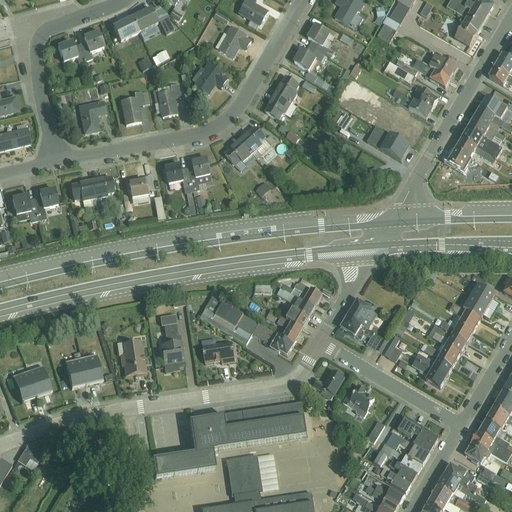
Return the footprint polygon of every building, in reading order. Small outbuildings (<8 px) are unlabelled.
[(247,3),(238,17),(250,24),(248,28),(256,33),(259,29),(261,30),(269,14),(255,6),(258,1),(257,0),(242,0),(242,1),(247,3)] [(341,10),(334,21),(356,34),(363,21),(357,17),(358,14),(360,15),(365,7),(353,0),(338,0),(335,6),(341,10)] [(389,21),(401,27),(416,0),(399,0),(397,4),(399,5),(389,21)] [(490,17),(462,0),(461,0),(452,0),(447,10),(463,19),(460,25),(463,27),(478,36),(481,31),(490,17)] [(461,0),(462,0),(490,17),(495,8),(488,4),(489,2),(485,0),(478,0),(477,2),(474,0),(461,0)] [(427,5),(420,17),(427,20),(433,9),(427,5)] [(384,9),(376,11),(378,20),(377,22),(382,25),(386,19),(384,9)] [(132,19),(140,36),(159,27),(151,10),(132,19)] [(173,12),(170,18),(175,21),(174,23),(178,25),(179,24),(180,24),(183,18),(173,12)] [(217,14),(214,20),(227,27),(230,21),(217,14)] [(140,36),(132,19),(112,29),(121,46),(140,36)] [(401,27),(389,21),(386,19),(383,26),(385,27),(377,39),(390,46),(401,27)] [(167,21),(160,25),(167,37),(174,34),(167,21)] [(312,44),(310,49),(331,61),(334,55),(329,52),(328,51),(335,40),(331,37),(332,36),(315,27),(307,41),(312,44)] [(455,27),(450,37),(453,39),(458,29),(455,27)] [(478,36),(463,27),(455,41),(470,50),(478,36)] [(224,35),(216,50),(219,52),(218,53),(234,62),(240,51),(246,54),(253,43),(247,40),(248,38),(231,29),(226,37),(224,35)] [(80,47),(86,64),(93,61),(92,56),(105,51),(99,34),(83,39),(86,45),(80,47)] [(343,37),(340,42),(351,48),(354,42),(343,37)] [(86,64),(80,47),(74,49),(72,43),(57,49),(64,66),(77,61),(79,67),(86,64)] [(327,60),(310,49),(306,54),(301,51),(293,65),(310,74),(317,62),(322,65),(324,66),(327,60)] [(156,58),(152,61),(155,67),(156,68),(169,60),(165,52),(155,57),(156,58)] [(390,65),(415,80),(419,72),(432,79),(430,83),(439,88),(446,92),(451,82),(429,70),(418,63),(413,70),(390,57),(387,63),(390,65)] [(495,69),(511,79),(511,62),(509,60),(503,57),(495,69)] [(429,70),(451,82),(454,77),(460,68),(443,59),(442,62),(436,58),(429,70)] [(147,61),(138,65),(143,74),(152,69),(147,61)] [(202,70),(193,83),(196,85),(195,88),(209,97),(216,87),(222,91),(229,81),(224,77),(225,76),(209,65),(204,72),(202,70)] [(415,80),(390,65),(384,74),(399,83),(401,81),(412,88),(416,80),(415,80)] [(356,69),(350,78),(356,81),(361,72),(356,69)] [(511,79),(495,69),(489,80),(503,88),(507,83),(511,86),(511,79)] [(308,74),(305,80),(332,97),(336,91),(308,74)] [(275,97),(292,107),(299,96),(296,95),(300,88),(285,79),(275,97)] [(306,84),(303,89),(313,96),(317,90),(306,84)] [(108,87),(99,89),(101,97),(110,95),(108,87)] [(159,105),(161,115),(162,121),(179,118),(176,102),(182,101),(179,87),(158,91),(158,92),(153,93),(156,105),(159,105)] [(411,102),(432,114),(439,102),(434,100),(435,98),(419,89),(411,102)] [(92,102),(93,94),(84,93),(83,101),(92,102)] [(432,114),(411,102),(396,93),(394,98),(399,101),(403,103),(401,107),(426,123),(427,122),(432,114)] [(135,101),(120,104),(125,129),(143,125),(139,109),(145,108),(145,107),(150,107),(147,94),(142,94),(134,96),(135,101)] [(0,95),(0,119),(20,115),(16,98),(2,102),(0,95)] [(292,107),(275,97),(264,115),(279,124),(283,117),(286,118),(290,120),(297,109),(292,107)] [(480,110),(501,123),(508,111),(486,99),(480,110)] [(88,128),(89,136),(99,134),(96,120),(107,117),(104,105),(80,110),(83,129),(88,128)] [(318,107),(314,113),(319,116),(323,109),(318,107)] [(474,120),(497,134),(500,129),(511,136),(511,134),(511,128),(501,123),(480,110),(474,120)] [(339,113),(332,123),(336,126),(336,128),(346,134),(354,122),(343,116),(339,113)] [(312,120),(309,124),(317,129),(320,125),(312,120)] [(468,131),(492,145),(495,139),(503,144),(506,139),(497,134),(474,120),(468,131)] [(18,133),(0,136),(0,153),(30,147),(26,129),(27,129),(26,126),(17,129),(18,133)] [(281,128),(278,132),(286,138),(289,133),(281,128)] [(240,143),(253,158),(257,162),(272,149),(271,149),(272,148),(266,141),(255,129),(240,143)] [(376,129),(367,145),(401,165),(411,149),(376,129)] [(462,141),(478,150),(481,145),(482,146),(482,147),(494,154),(495,152),(497,153),(496,155),(501,158),(504,152),(492,145),(468,131),(462,141)] [(292,134),(286,140),(300,151),(304,144),(292,134)] [(266,141),(272,148),(276,144),(270,137),(266,141)] [(495,139),(492,145),(500,149),(503,144),(495,139)] [(455,153),(471,162),(475,155),(482,160),(494,166),(496,162),(478,150),(462,141),(455,153)] [(253,158),(240,143),(224,156),(241,174),(247,169),(244,166),(253,158)] [(291,152),(286,156),(291,163),(297,158),(291,152)] [(471,162),(455,153),(448,165),(464,175),(466,171),(477,170),(479,167),(478,166),(471,162)] [(471,162),(478,166),(482,160),(475,155),(471,162)] [(188,170),(193,194),(194,194),(198,193),(200,193),(199,187),(206,186),(212,184),(211,179),(212,178),(208,160),(192,163),(193,169),(188,170)] [(193,194),(188,170),(182,172),(181,166),(165,170),(169,188),(184,185),(186,196),(187,196),(190,209),(187,210),(189,217),(196,216),(192,195),(193,194)] [(144,182),(129,185),(133,207),(149,205),(148,199),(155,197),(151,178),(143,180),(144,182)] [(91,183),(96,208),(108,205),(107,200),(108,200),(107,197),(115,196),(110,179),(91,183)] [(96,208),(91,183),(71,187),(74,204),(82,203),(82,205),(83,205),(84,210),(96,208)] [(266,184),(256,193),(262,200),(271,191),(266,184)] [(34,202),(40,223),(47,222),(45,212),(59,209),(55,191),(39,195),(40,200),(34,202)] [(40,223),(34,202),(29,203),(28,197),(12,201),(16,219),(17,219),(18,224),(30,221),(31,226),(40,223)] [(203,198),(196,200),(199,210),(206,209),(203,198)] [(162,200),(154,201),(158,223),(166,221),(162,200)] [(219,203),(212,204),(214,213),(221,212),(219,203)] [(119,206),(114,207),(117,221),(122,219),(121,215),(124,215),(122,207),(120,207),(119,206)] [(77,223),(71,224),(74,237),(80,235),(81,238),(88,236),(92,236),(92,234),(88,235),(87,227),(78,229),(77,223)] [(95,224),(87,225),(89,233),(97,232),(95,224)] [(12,233),(1,235),(3,246),(14,244),(12,233)] [(29,239),(21,242),(22,249),(31,246),(29,239)] [(475,277),(472,283),(483,290),(486,283),(475,277)] [(511,281),(507,279),(503,286),(508,289),(504,296),(511,300),(511,281)] [(304,304),(315,311),(323,298),(300,285),(298,288),(297,287),(295,291),(302,295),(308,298),(304,304)] [(256,289),(255,295),(271,296),(273,288),(265,287),(256,287),(256,289)] [(281,291),(291,296),(294,292),(285,287),(285,288),(282,287),(281,290),(281,291)] [(471,300),(488,310),(495,298),(478,288),(471,300)] [(291,296),(281,291),(278,297),(296,307),(293,312),(309,322),(315,311),(304,304),(298,301),(291,296)] [(291,296),(298,301),(302,295),(295,291),(294,292),(291,296)] [(253,337),(259,327),(213,300),(200,321),(246,348),(253,337)] [(464,312),(481,322),(488,310),(471,300),(464,312)] [(347,320),(368,332),(377,316),(371,313),(372,311),(358,302),(353,310),(354,311),(353,313),(352,312),(347,320)] [(413,303),(410,309),(416,312),(419,306),(413,303)] [(454,325),(473,336),(481,322),(464,312),(452,305),(449,310),(451,311),(450,313),(458,317),(454,325)] [(309,322),(293,312),(287,322),(303,332),(307,326),(309,322)] [(408,312),(404,319),(408,321),(412,314),(408,312)] [(271,313),(267,321),(274,325),(278,317),(271,313)] [(195,315),(189,317),(192,324),(197,321),(195,315)] [(167,346),(161,347),(164,368),(165,376),(173,375),(173,374),(180,373),(179,370),(186,369),(183,344),(182,344),(182,340),(181,339),(180,338),(179,338),(176,319),(163,321),(167,346)] [(278,338),(294,348),(303,332),(287,322),(282,319),(277,326),(283,329),(278,338)] [(368,332),(347,320),(341,330),(348,334),(347,336),(354,340),(356,338),(361,342),(364,336),(371,341),(367,348),(381,357),(388,345),(383,342),(383,341),(368,332)] [(402,323),(395,336),(402,340),(409,327),(402,323)] [(440,330),(467,346),(473,336),(454,325),(450,323),(449,326),(444,323),(440,330)] [(259,327),(253,337),(267,345),(265,348),(279,357),(280,355),(287,360),(294,348),(278,338),(259,327)] [(446,348),(461,357),(467,346),(440,330),(435,327),(429,338),(439,344),(442,346),(446,348)] [(388,345),(396,350),(400,343),(392,339),(389,344),(388,345)] [(215,341),(202,344),(206,367),(222,364),(222,367),(236,365),(232,345),(216,347),(215,341)] [(124,345),(117,346),(119,358),(120,358),(122,369),(124,369),(125,380),(134,378),(135,380),(147,379),(146,376),(147,376),(142,345),(124,347),(124,345)] [(388,345),(381,357),(389,361),(396,350),(388,345)] [(438,362),(453,371),(461,357),(446,348),(442,356),(437,354),(424,346),(421,352),(438,362)] [(442,356),(446,348),(442,346),(437,354),(442,356)] [(396,350),(389,361),(396,365),(403,354),(396,350)] [(81,361),(87,388),(103,384),(97,357),(81,361)] [(416,362),(447,381),(453,371),(438,362),(436,365),(429,361),(428,362),(419,357),(416,362)] [(87,388),(81,361),(66,364),(72,391),(74,391),(74,390),(85,388),(87,388)] [(402,362),(398,368),(405,372),(408,366),(402,362)] [(447,381),(416,362),(412,368),(421,374),(420,376),(428,380),(426,383),(440,391),(447,381)] [(28,374),(37,400),(52,395),(43,369),(28,374)] [(37,400),(28,374),(13,379),(22,406),(24,405),(24,404),(35,400),(35,401),(37,400)] [(317,383),(314,389),(316,390),(322,394),(320,397),(331,403),(344,381),(333,374),(325,388),(317,383)] [(503,394),(511,399),(511,383),(510,382),(503,394)] [(316,390),(314,389),(310,386),(306,393),(312,397),(316,390)] [(349,395),(343,406),(357,414),(356,416),(364,421),(368,414),(371,416),(374,410),(371,408),(375,401),(366,396),(367,394),(359,389),(354,398),(349,395)] [(494,409),(511,419),(511,417),(511,399),(503,394),(494,409)] [(194,456),(153,463),(155,482),(215,473),(213,454),(307,439),(303,406),(226,417),(226,419),(208,422),(207,418),(195,419),(196,423),(189,424),(194,456)] [(486,423),(502,433),(507,425),(511,427),(511,420),(511,419),(494,409),(486,423)] [(419,440),(424,432),(406,422),(398,434),(409,440),(413,442),(415,438),(419,440)] [(494,444),(511,455),(511,448),(510,448),(502,443),(506,436),(502,433),(486,423),(478,435),(494,444)] [(370,438),(368,442),(373,445),(374,446),(385,428),(378,424),(370,438)] [(409,440),(407,443),(430,457),(439,441),(424,432),(419,440),(415,438),(413,442),(409,440)] [(393,435),(386,447),(396,453),(399,449),(406,453),(408,451),(412,454),(408,461),(422,469),(430,457),(407,443),(393,435)] [(488,455),(492,457),(507,466),(511,457),(511,455),(494,444),(478,435),(472,446),(488,455)] [(368,442),(370,438),(365,436),(361,442),(366,445),(368,442)] [(30,462),(36,466),(49,446),(43,442),(39,444),(35,450),(30,448),(26,449),(18,464),(26,469),(30,462)] [(488,455),(472,446),(465,458),(472,463),(471,464),(477,467),(478,466),(481,468),(486,461),(489,463),(492,457),(488,455)] [(385,447),(380,455),(387,459),(389,461),(391,457),(404,465),(401,468),(417,477),(422,469),(408,461),(396,453),(386,447),(385,447)] [(387,459),(380,455),(374,466),(381,470),(387,459)] [(236,507),(205,511),(314,511),(312,496),(262,503),(261,496),(263,495),(263,494),(279,492),(274,457),(227,463),(232,500),(235,500),(236,507)] [(50,459),(48,463),(59,470),(62,466),(50,459)] [(30,462),(26,469),(33,474),(37,467),(36,466),(30,462)] [(417,477),(401,468),(391,462),(389,465),(390,466),(389,469),(392,471),(391,472),(394,473),(395,471),(401,475),(398,480),(411,488),(417,477)] [(140,467),(131,468),(134,485),(142,484),(142,481),(140,467)] [(445,478),(478,497),(480,492),(478,491),(478,489),(472,486),(475,480),(468,475),(459,470),(458,472),(451,468),(445,478)] [(493,483),(504,490),(507,485),(495,478),(496,477),(484,469),(480,476),(481,476),(493,483)] [(411,488),(398,480),(384,472),(381,478),(387,482),(386,485),(406,496),(411,488)] [(493,483),(481,476),(477,482),(503,497),(507,491),(504,490),(493,483)] [(439,488),(463,503),(466,497),(484,507),(486,503),(478,497),(445,478),(439,488)] [(378,487),(375,492),(400,507),(405,498),(391,490),(389,493),(378,487)] [(397,511),(400,507),(375,492),(368,488),(365,493),(384,504),(382,508),(389,511),(397,511)] [(428,506),(438,511),(444,511),(445,511),(460,511),(461,511),(478,511),(463,503),(439,488),(428,506)] [(366,509),(368,505),(369,503),(357,496),(353,502),(360,506),(366,509)]
